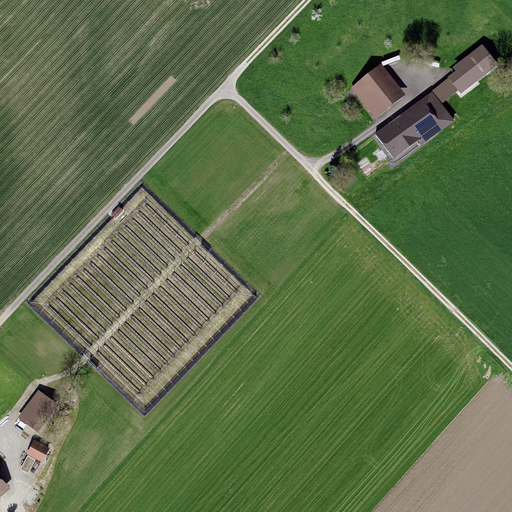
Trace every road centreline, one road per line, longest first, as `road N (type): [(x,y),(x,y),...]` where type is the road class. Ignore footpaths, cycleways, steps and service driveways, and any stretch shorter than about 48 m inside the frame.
road 1 (residential): [(448,82),(313,171),(229,87),(0,323)]
road 2 (track): [(511,366),(313,171)]
road 3 (track): [(354,211),(511,101)]
road 4 (track): [(312,0),(229,87)]
